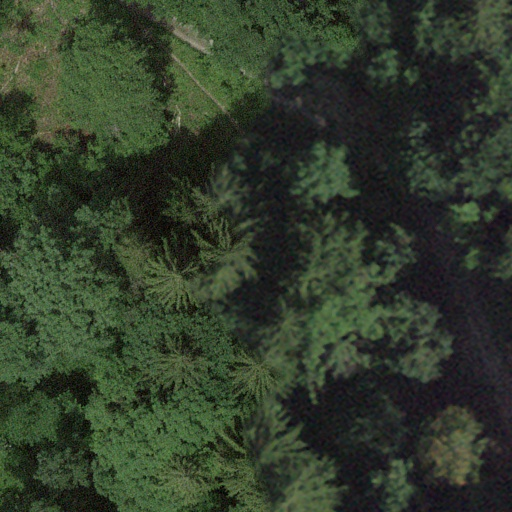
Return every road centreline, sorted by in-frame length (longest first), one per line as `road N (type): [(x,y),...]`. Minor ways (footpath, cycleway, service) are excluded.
road 1 (track): [(511,383),(443,233),(365,140),(128,0)]
road 2 (track): [(511,76),(427,50),(325,0)]
